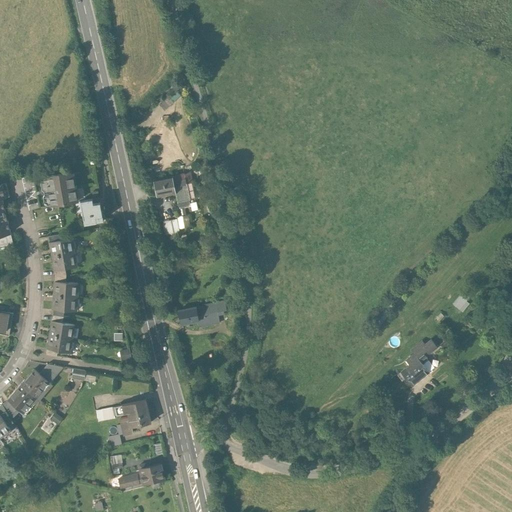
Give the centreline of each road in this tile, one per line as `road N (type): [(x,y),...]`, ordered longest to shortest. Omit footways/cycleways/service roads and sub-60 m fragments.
road 1 (secondary): [(84,0),(179,443)]
road 2 (unclassified): [(179,443),(221,443),(289,469),(344,469),(434,438),(511,378)]
road 3 (residential): [(0,384),(34,334),(38,285),(20,182)]
